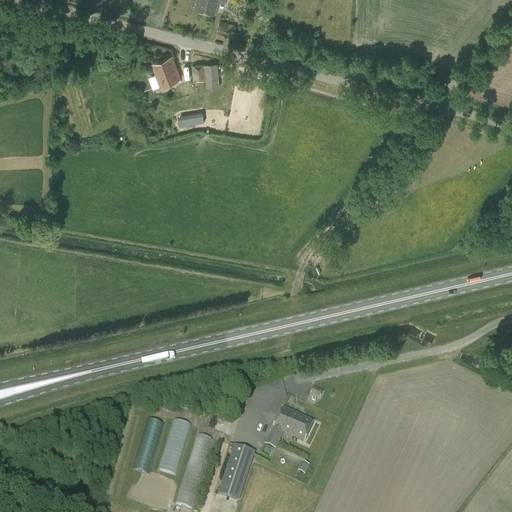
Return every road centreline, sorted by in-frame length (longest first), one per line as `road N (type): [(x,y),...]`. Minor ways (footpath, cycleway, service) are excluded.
road 1 (primary): [(74,375),(511,274)]
road 2 (unclassified): [(435,105),(11,0)]
road 3 (unclassified): [(435,105),(300,268),(291,301)]
road 4 (unclassified): [(287,382),(460,344),(511,317)]
